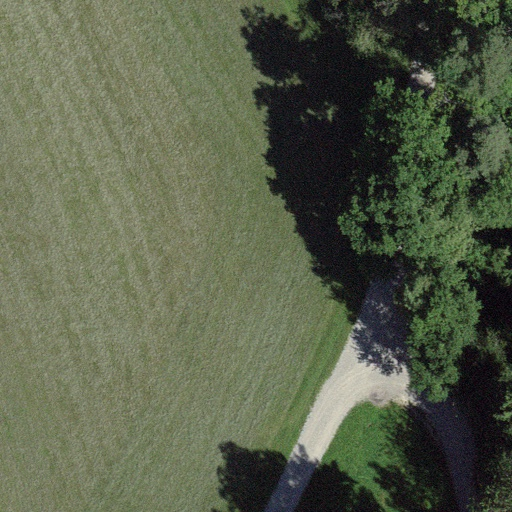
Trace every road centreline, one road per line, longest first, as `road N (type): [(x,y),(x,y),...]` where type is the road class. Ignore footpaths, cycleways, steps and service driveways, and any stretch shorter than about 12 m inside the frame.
road 1 (track): [(349,377),(403,236),(435,0)]
road 2 (track): [(471,511),(456,411),(416,377),(349,377)]
road 3 (track): [(349,377),(282,511)]
